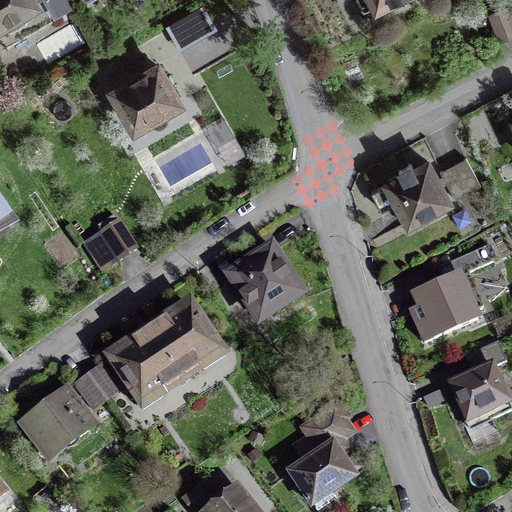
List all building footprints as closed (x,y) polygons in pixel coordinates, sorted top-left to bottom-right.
[(0,0),(0,24),(5,22),(10,30),(28,20),(22,11),(40,0),(0,0)] [(358,0),(364,11),(376,5),(377,7),(392,0),(358,0)] [(166,25),(178,46),(214,26),(202,5),(166,25)] [(488,15),(499,41),(511,35),(511,19),(507,7),(488,15)] [(118,87),(113,90),(135,127),(148,119),(152,125),(159,128),(166,124),(168,116),(164,110),(178,102),(156,65),(143,72),(136,59),(110,74),(118,87)] [(466,158),(441,171),(455,198),(480,185),(466,158)] [(402,175),(372,192),(382,209),(393,202),(405,223),(449,199),(427,161),(414,168),(411,163),(399,169),(402,175)] [(0,233),(16,224),(0,202),(0,233)] [(136,249),(119,222),(85,243),(103,271),(136,249)] [(490,246),(462,259),(468,273),(497,260),(490,246)] [(290,272),(275,249),(232,278),(243,295),(240,297),(249,310),(252,308),(259,320),(299,294),(286,274),(290,272)] [(412,314),(425,343),(478,319),(474,311),(485,307),(473,281),(462,286),(458,276),(416,296),(422,309),(412,314)] [(220,351),(190,305),(110,357),(140,403),(160,391),(163,396),(203,370),(200,364),(220,351)] [(506,360),(498,342),(466,356),(474,375),(452,385),(454,391),(452,391),(458,403),(459,402),(468,422),(488,413),(491,420),(511,411),(492,367),(506,360)] [(102,367),(89,376),(107,400),(120,390),(102,367)] [(89,376),(76,386),(94,410),(107,400),(89,376)] [(427,389),(428,402),(449,402),(449,389),(427,389)] [(67,390),(22,424),(36,443),(32,447),(44,464),(95,426),(67,390)] [(346,419),(337,404),(303,427),(312,441),(345,420),(346,419)] [(320,452),(291,472),(317,511),(337,498),(332,491),(355,476),(342,456),(351,450),(344,439),(354,433),(345,420),(312,441),(320,452)] [(207,480),(184,499),(194,511),(217,493),(207,480)] [(254,511),(237,490),(209,511),(254,511)]
